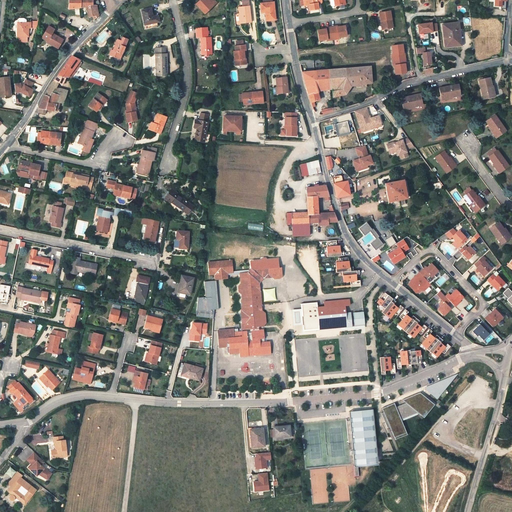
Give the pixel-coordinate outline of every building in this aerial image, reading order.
[(99,17),(99,8),(98,5),(97,5),(96,0),(71,0),(72,8),(90,6),(92,17),(99,17)] [(212,5),(207,0),(200,0),(193,6),(200,15),(212,5)] [(505,7),(505,3),(499,3),(499,0),(493,0),(493,8),(500,8),(500,11),(505,11),(505,7)] [(269,4),(256,5),(257,14),(261,13),(262,22),(270,22),(269,4)] [(247,23),(246,10),(239,10),(235,10),(236,24),(247,23)] [(144,28),(146,28),(154,26),(157,25),(156,19),(151,20),(149,11),(140,13),(144,28)] [(388,12),(379,13),(380,21),(378,21),(380,30),(391,28),(388,12)] [(31,30),(34,30),(34,21),(20,20),(19,34),(21,34),(21,39),(29,40),(29,35),(31,36),(31,30)] [(34,21),(34,30),(41,31),(43,20),(35,20),(34,21)] [(430,23),(416,25),(417,33),(430,32),(436,31),(435,24),(430,24),(430,23)] [(457,47),(456,38),(458,38),(457,24),(441,25),(443,48),(457,47)] [(69,38),(59,32),(61,28),(55,26),(48,37),(54,40),(53,42),(63,48),(69,38)] [(335,28),(335,26),(329,27),(331,40),(336,39),(336,38),(345,36),(343,27),(335,28)] [(331,40),(329,27),(323,28),(323,30),(315,31),(317,41),(325,39),(325,41),(331,40)] [(202,28),(193,30),(194,38),(198,38),(201,53),(211,51),(208,35),(204,36),(202,28)] [(130,43),(124,40),(123,44),(119,43),(116,54),(114,54),(112,59),(122,63),(130,43)] [(232,64),(242,64),(241,58),(239,58),(238,50),(242,50),(241,45),(239,45),(232,46),(231,46),(231,50),(229,51),(229,59),(232,59),(232,64)] [(402,54),(400,54),(400,46),(389,48),(390,56),(389,56),(390,67),(391,67),(392,76),(403,74),(402,66),(403,66),(402,54)] [(424,47),(415,48),(416,54),(422,53),(423,65),(429,65),(431,63),(430,52),(425,53),(424,47)] [(165,78),(165,57),(164,57),(164,52),(155,52),(155,57),(155,78),(165,78)] [(75,59),(72,62),(59,78),(68,81),(69,78),(73,72),(77,67),(82,62),(75,59)] [(369,68),(349,69),(323,71),(326,82),(328,90),(329,91),(331,99),(344,96),(347,90),(348,89),(349,88),(350,87),(351,86),(352,86),(356,86),(356,88),(359,87),(361,88),(365,88),(365,85),(370,84),(369,68)] [(309,104),(318,102),(317,98),(314,83),(326,82),(323,71),(300,74),(309,104)] [(6,96),(17,94),(14,75),(3,77),(6,96)] [(38,89),(36,88),(39,82),(32,78),(29,84),(26,83),(20,84),(21,92),(26,92),(35,96),(38,89)] [(59,78),(55,84),(60,86),(64,88),(68,81),(59,78)] [(283,79),(272,81),(274,95),(285,94),(283,79)] [(488,98),(486,88),(487,88),(485,79),(475,82),(478,100),(488,98)] [(326,82),(314,83),(317,98),(329,95),(328,90),(326,82)] [(55,94),(60,86),(55,84),(46,95),(45,96),(52,99),(55,94)] [(62,91),(64,88),(60,86),(55,94),(63,97),(60,103),(67,107),(73,107),(74,101),(69,100),(70,93),(62,91)] [(436,90),(437,99),(447,97),(448,98),(457,96),(455,86),(436,90)] [(125,115),(127,125),(136,123),(135,114),(136,113),(134,105),(138,96),(131,93),(126,106),(127,115),(125,115)] [(60,103),(63,97),(55,94),(52,99),(60,103)] [(240,107),(260,105),(258,94),(239,96),(240,102),(240,107)] [(39,109),(48,112),(56,114),(60,103),(52,99),(45,96),(39,109)] [(105,102),(98,96),(89,108),(97,114),(99,112),(100,112),(102,109),(100,108),(105,102)] [(401,109),(410,107),(411,108),(420,106),(417,96),(399,100),(401,109)] [(363,108),(352,112),(357,129),(366,126),(366,127),(378,123),(375,116),(367,119),(363,108)] [(166,119),(156,115),(153,125),(150,124),(148,130),(160,134),(166,119)] [(206,118),(199,117),(197,125),(193,124),(192,131),(196,132),(194,144),(203,146),(206,126),(204,125),(206,118)] [(494,140),(503,133),(493,118),(485,124),(490,131),(488,133),(494,140)] [(220,119),(220,131),(224,131),(224,134),(233,134),(233,131),(238,132),(238,119),(220,119)] [(292,120),(281,120),(281,127),(283,127),(283,138),(294,137),(294,132),(292,132),(292,120)] [(100,127),(87,122),(85,127),(96,132),(98,132),(100,127)] [(366,126),(357,129),(359,133),(379,126),(378,123),(366,127),(366,126)] [(343,125),(333,127),(335,137),(345,135),(343,125)] [(96,132),(85,127),(84,129),(86,129),(79,146),(85,148),(87,149),(85,154),(89,155),(94,143),(92,142),(96,132)] [(335,137),(333,127),(331,127),(333,139),(345,137),(345,135),(335,137)] [(41,133),(41,135),(40,143),(40,145),(46,145),(46,144),(55,145),(55,147),(60,148),(62,136),(41,133)] [(399,140),(400,143),(404,153),(411,148),(404,138),(399,140)] [(389,143),(383,145),(385,150),(389,148),(392,149),(395,157),(397,156),(398,160),(405,157),(404,153),(400,143),(396,144),(395,142),(393,143),(390,144),(389,143)] [(358,148),(353,149),(356,158),(359,157),(360,160),(351,163),(353,171),(370,166),(367,158),(366,158),(362,147),(358,148)] [(487,159),(494,154),(492,151),(485,156),(487,159)] [(486,160),(491,167),(493,166),(499,175),(507,170),(496,153),(494,154),(487,159),(486,160)] [(447,161),(442,154),(433,159),(444,175),(451,170),(446,162),(447,161)] [(153,165),(155,158),(150,157),(142,155),(136,177),(147,180),(151,165),(153,165)] [(448,160),(447,161),(446,162),(451,170),(454,168),(448,160)] [(322,173),(319,162),(301,166),(304,177),(322,173)] [(40,174),(41,169),(33,167),(33,166),(22,164),(20,172),(19,176),(20,178),(30,180),(30,177),(35,178),(34,181),(42,183),(44,175),(40,174)] [(499,175),(493,166),(491,167),(490,168),(496,177),(499,175)] [(92,190),(95,180),(90,179),(83,177),(83,178),(73,175),(73,177),(68,176),(66,184),(71,186),(72,184),(80,186),(79,187),(88,189),(87,193),(91,194),(92,190)] [(330,179),(331,187),(340,185),(339,179),(338,178),(330,179)] [(127,199),(130,189),(114,185),(114,183),(106,181),(105,188),(112,190),(111,195),(127,199)] [(403,201),(400,182),(381,185),(385,204),(403,201)] [(344,185),(340,185),(331,187),(333,196),(333,200),(336,200),(347,198),(345,191),(344,185)] [(306,214),(316,214),(315,199),(323,198),(324,203),(329,203),(324,187),(304,188),(306,214)] [(25,193),(25,195),(33,197),(34,191),(22,188),(22,192),(25,193)] [(176,196),(178,195),(171,190),(164,199),(170,204),(171,203),(183,212),(188,205),(176,196)] [(14,196),(0,193),(0,203),(12,206),(14,196)] [(480,209),(474,201),(475,200),(469,193),(461,199),(472,215),(480,209)] [(476,199),(475,200),(474,201),(480,209),(482,207),(476,199)] [(67,209),(76,211),(77,202),(69,200),(67,209)] [(63,212),(64,207),(58,205),(57,210),(55,210),(51,225),(53,226),(52,229),(62,232),(63,228),(61,228),(65,213),(63,212)] [(119,220),(121,212),(115,211),(114,216),(110,215),(110,218),(119,220)] [(110,218),(110,215),(97,212),(96,217),(99,218),(99,219),(96,233),(106,236),(110,221),(109,221),(110,218)] [(326,223),(324,213),(316,214),(306,214),(306,224),(307,224),(326,223)] [(324,213),(326,223),(330,223),(336,223),(332,213),(324,213)] [(306,224),(306,214),(289,215),(289,225),(290,225),(306,224)] [(159,225),(143,221),(142,227),(147,228),(144,243),(154,245),(159,225)] [(290,225),(289,225),(290,237),(307,236),(307,224),(306,224),(290,225)] [(365,225),(357,231),(363,238),(369,234),(369,235),(370,234),(374,240),(375,242),(369,246),(374,253),(382,247),(377,240),(378,239),(372,231),(370,232),(365,225)] [(506,242),(500,234),(501,233),(496,226),(487,232),(498,248),(506,242)] [(503,231),(501,233),(500,234),(506,242),(509,240),(503,231)] [(449,232),(442,237),(446,242),(448,241),(451,245),(450,246),(450,248),(452,250),(453,250),(461,245),(454,234),(452,236),(449,232)] [(478,234),(470,239),(472,242),(480,237),(478,234)] [(385,239),(390,248),(397,243),(392,235),(385,239)] [(193,239),(179,236),(178,244),(182,246),(180,253),(189,255),(193,239)] [(2,241),(0,248),(0,250),(11,253),(14,244),(2,241)] [(400,242),(393,246),(396,251),(384,257),(390,266),(401,259),(398,255),(405,251),(400,242)] [(336,244),(327,245),(327,249),(326,249),(327,255),(326,255),(326,259),(344,257),(344,253),(340,254),(339,248),(337,248),(336,244)] [(465,245),(456,253),(465,262),(475,252),(469,246),(468,248),(465,245)] [(11,253),(0,250),(0,267),(5,268),(5,266),(8,266),(11,253)] [(40,259),(41,254),(36,253),(33,267),(52,272),(51,277),(55,277),(58,265),(54,264),(54,263),(40,259)] [(83,263),(83,260),(76,259),(73,275),(80,276),(81,273),(98,277),(99,274),(97,274),(99,266),(83,263)] [(345,259),(335,260),(336,264),(333,265),(334,270),(333,270),(333,274),(338,274),(351,273),(350,269),(346,269),(345,259)] [(480,259),(472,267),(475,270),(473,271),(475,273),(476,275),(480,278),(488,271),(481,264),(483,262),(480,259)] [(261,349),(261,346),(260,334),(256,334),(256,330),(261,329),(263,327),(262,316),(258,313),(257,294),(254,292),(254,288),(263,279),(267,278),(271,282),(278,281),(280,280),(279,272),(277,272),(276,263),(266,263),(265,261),(261,261),(259,264),(249,265),(249,272),(247,274),(245,276),(238,277),(239,287),(237,289),(237,296),(240,298),(240,302),(238,304),(238,308),(239,308),(239,312),(238,313),(239,333),(252,331),(253,334),(250,334),(250,335),(244,336),(243,334),(231,335),(231,331),(215,332),(216,348),(224,348),(224,346),(226,345),(227,356),(237,355),(237,359),(257,357),(257,349),(261,349)] [(207,266),(208,278),(213,277),(215,277),(217,279),(225,278),(238,277),(245,276),(247,274),(246,273),(245,273),(231,275),(230,264),(207,266)] [(422,269),(416,275),(422,282),(426,278),(428,280),(435,274),(428,266),(426,268),(424,270),(422,269)] [(351,273),(338,274),(338,278),(339,278),(339,283),(346,283),(347,287),(357,286),(356,282),(352,282),(352,277),(356,277),(355,272),(351,273)] [(408,284),(405,287),(413,296),(418,291),(421,294),(427,287),(422,282),(416,275),(409,282),(410,283),(409,284),(408,284)] [(151,280),(140,277),(138,283),(142,284),(141,286),(139,286),(136,304),(145,306),(151,280)] [(193,281),(181,278),(178,291),(181,291),(180,294),(186,296),(189,297),(193,281)] [(489,278),(484,283),(494,293),(501,286),(494,279),(492,281),(489,278)] [(202,283),(203,299),(195,299),(194,312),(209,312),(209,311),(212,310),(215,310),(213,283),(202,283)] [(31,290),(27,289),(26,294),(30,294),(28,300),(28,301),(40,304),(41,302),(48,303),(49,301),(54,302),(55,294),(50,293),(50,294),(30,291),(31,290)] [(275,289),(263,289),(264,301),(276,300),(275,289)] [(511,298),(505,291),(500,296),(505,302),(511,309),(511,298)] [(445,297),(442,300),(446,304),(450,309),(459,301),(452,293),(446,299),(445,297)] [(381,294),(373,304),(381,310),(389,300),(386,298),(381,294)] [(437,309),(434,312),(440,319),(447,312),(442,307),(446,304),(442,300),(436,294),(433,297),(439,304),(435,307),(437,309)] [(319,319),(320,330),(342,328),(347,327),(352,327),(351,312),(347,312),(346,306),(351,306),(350,299),(324,301),(324,306),(318,307),(319,319)] [(392,303),(389,300),(381,310),(378,314),(381,316),(385,320),(390,314),(393,317),(399,309),(396,306),(394,309),(389,306),(392,303)] [(86,303),(76,301),(75,305),(73,305),(72,309),(77,310),(77,314),(75,314),(73,320),(79,322),(81,316),(84,317),(86,308),(85,308),(86,303)] [(318,302),(300,304),(303,331),(320,330),(319,319),(318,307),(318,302)] [(511,309),(505,302),(503,303),(510,311),(511,309)] [(128,315),(120,312),(112,310),(109,320),(117,322),(117,324),(125,326),(128,315)] [(209,312),(194,312),(194,318),(212,319),(212,310),(209,311),(209,312)] [(401,311),(395,318),(398,321),(394,326),(398,330),(401,333),(412,319),(409,317),(406,320),(402,316),(404,313),(401,311)] [(364,312),(354,313),(355,325),(359,325),(365,324),(364,312)] [(491,313),(481,322),(489,330),(499,321),(491,313)] [(143,329),(151,331),(152,329),(158,331),(160,322),(146,318),(143,329)] [(415,322),(412,319),(401,333),(404,335),(409,339),(413,333),(416,336),(422,328),(419,325),(417,328),(413,325),(415,322)] [(193,323),(192,330),(190,330),(189,340),(200,341),(201,334),(206,334),(207,324),(193,323)] [(44,328),(29,324),(28,327),(24,326),(23,334),(40,338),(43,335),(44,328)] [(475,327),(468,334),(473,339),(474,338),(479,343),(485,337),(488,333),(480,324),(476,328),(475,327)] [(422,340),(417,345),(422,349),(421,349),(424,352),(435,338),(432,336),(430,339),(425,335),(428,332),(425,330),(418,337),(422,340)] [(70,335),(59,332),(58,337),(56,337),(55,345),(56,345),(54,354),(62,355),(65,339),(70,339),(70,335)] [(99,351),(103,337),(93,335),(89,348),(88,348),(86,352),(97,355),(98,351),(99,351)] [(435,338),(424,352),(427,354),(428,354),(432,358),(437,352),(440,355),(446,347),(443,345),(440,348),(436,344),(439,341),(435,338)] [(153,367),(159,345),(149,342),(143,364),(153,367)] [(266,346),(261,346),(261,349),(257,349),(257,357),(267,357),(266,346)] [(397,359),(393,359),(394,369),(397,369),(397,365),(403,364),(403,368),(407,368),(407,365),(406,353),(406,350),(402,351),(396,352),(397,359)] [(415,352),(406,353),(407,365),(411,365),(417,364),(415,352)] [(44,369),(45,363),(35,361),(34,367),(44,369)] [(380,362),(376,362),(378,379),(382,379),(382,375),(387,375),(388,378),(392,378),(391,368),(387,369),(386,362),(381,362),(380,362)] [(96,367),(82,363),(80,370),(76,369),(72,380),(90,386),(93,375),(89,373),(90,369),(95,370),(96,367)] [(201,371),(182,365),(179,375),(188,377),(187,380),(197,383),(201,371)] [(56,390),(63,382),(51,370),(42,380),(49,387),(51,385),(56,390)] [(133,372),(132,377),(135,378),(134,383),(132,388),(133,390),(139,392),(141,390),(142,387),(150,389),(152,382),(148,381),(149,376),(145,375),(135,372),(133,372)] [(35,400),(23,383),(22,384),(14,389),(13,389),(16,393),(18,392),(22,399),(16,403),(20,410),(26,406),(27,406),(30,403),(31,406),(36,403),(34,401),(35,400)] [(388,406),(381,408),(383,412),(381,413),(387,428),(389,427),(395,440),(407,435),(401,421),(401,419),(417,413),(419,414),(422,416),(433,403),(420,392),(402,400),(406,403),(396,407),(394,403),(388,406)] [(433,403),(422,416),(423,418),(434,404),(433,403)] [(417,413),(401,419),(401,421),(419,414),(417,413)] [(274,426),(275,437),(290,436),(289,425),(274,426)] [(263,428),(250,429),(252,447),(265,446),(263,428)] [(61,437),(49,439),(51,445),(53,445),(54,451),(50,452),(52,461),(67,458),(64,441),(62,441),(61,437)] [(45,468),(41,465),(45,462),(34,452),(29,458),(35,463),(34,465),(32,464),(29,467),(37,475),(39,474),(45,478),(49,472),(45,468)] [(272,452),(257,453),(257,457),(256,457),(257,468),(268,467),(267,459),(272,459),(272,452)] [(268,472),(259,473),(260,481),(258,482),(258,481),(254,481),(255,491),(269,489),(268,472)] [(26,504),(37,490),(16,473),(8,483),(14,488),(10,492),(14,495),(13,495),(12,496),(11,497),(11,498),(11,499),(11,500),(12,501),(13,501),(14,501),(15,501),(16,500),(16,499),(17,498),(17,497),(26,504)]
